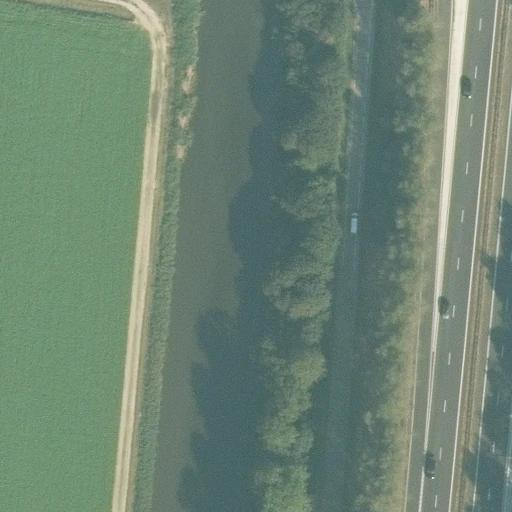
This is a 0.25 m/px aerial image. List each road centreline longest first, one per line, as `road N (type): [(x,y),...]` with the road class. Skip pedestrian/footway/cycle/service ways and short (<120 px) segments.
road 1 (track): [(119,0),(145,12),(158,33),(122,511)]
road 2 (unclassified): [(333,511),(362,0)]
road 3 (motorway): [(480,0),(440,448)]
road 4 (motorway): [(444,0),(440,448)]
road 5 (motorway): [(487,511),(511,236)]
